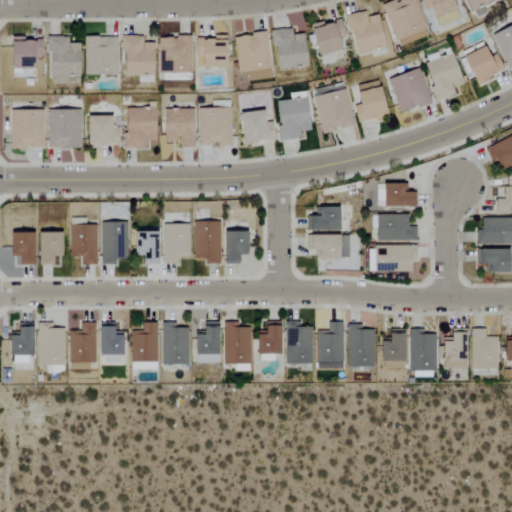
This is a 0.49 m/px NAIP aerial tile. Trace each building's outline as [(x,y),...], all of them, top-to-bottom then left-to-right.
[(425,28),(413,0),(396,0),(380,6),(394,41),(425,28)] [(453,11),(448,0),(418,0),(427,21),(453,11)] [(461,0),(470,14),(493,0),(461,0)] [(353,55),(384,49),(377,15),(366,18),(364,12),(345,16),(353,55)] [(307,27),(314,57),(338,52),(336,39),(343,38),(339,20),(307,27)] [(511,24),(490,35),(507,70),(511,67),(511,24)] [(305,68),(302,34),(291,35),(290,29),(270,31),(274,71),(305,68)] [(426,36),(424,30),(397,41),(399,46),(426,36)] [(236,74),(269,70),(265,33),(232,37),(236,74)] [(46,38),(47,80),(78,79),(77,44),(67,44),(67,37),(46,38)] [(83,76),(115,76),(115,37),(82,37),(83,76)] [(152,77),(152,44),(142,44),(141,37),(120,37),(121,77),(152,77)] [(40,38),(7,39),(8,70),(32,70),(31,57),(40,57),(40,38)] [(157,38),(158,75),(190,74),(189,38),(157,38)] [(223,69),(222,38),(195,39),(196,70),(223,69)] [(460,57),(473,85),(502,72),(495,55),(487,59),(482,47),(460,57)] [(454,96),(451,89),(460,86),(450,54),(421,64),(434,102),(454,96)] [(430,103),(417,69),(386,80),(398,115),(430,103)] [(385,116),(377,81),(353,87),(357,105),(352,107),(356,123),(385,116)] [(320,134),(352,127),(344,90),(312,97),(320,134)] [(298,140),(298,132),(307,132),(305,99),(275,101),(277,141),(298,140)] [(153,142),(153,109),(122,109),(121,149),(142,150),(142,142),(153,142)] [(191,110),(162,110),(161,143),(177,143),(177,149),(191,149),(191,110)] [(196,110),(196,147),(230,147),(229,110),(196,110)] [(41,149),(41,111),(8,111),(8,148),(41,149)] [(45,111),(46,149),(78,149),(78,111),(45,111)] [(271,143),(271,123),(263,123),(263,113),(237,113),(238,144),(271,143)] [(109,117),(83,117),(84,146),(117,146),(116,129),(109,129),(109,117)] [(511,164),(511,136),(485,148),(495,172),(511,164)] [(379,209),(415,208),(415,194),(406,194),(405,184),(379,185),(379,209)] [(502,200),(493,200),(494,215),(511,214),(511,187),(502,188),(502,200)] [(305,232),(336,232),(336,209),(314,209),(314,218),(305,218),(305,232)] [(407,216),(375,215),(374,241),(415,242),(416,226),(407,226),(407,216)] [(474,246),(511,245),(511,218),(478,219),(479,231),(474,231),(474,246)] [(218,222),(191,223),(192,261),(203,260),(203,265),(218,265),(218,222)] [(125,223),(99,224),(100,266),(114,265),(114,261),(126,261),(125,223)] [(94,225),(68,226),(69,257),(79,257),(80,266),(95,265),(94,225)] [(161,226),(161,265),(176,264),(176,257),(188,257),(187,225),(161,226)] [(140,264),(155,264),(155,234),(131,233),(131,256),(140,256),(140,264)] [(221,234),(222,265),(236,264),(236,256),(245,256),(244,233),(221,234)] [(30,234),(7,234),(7,257),(15,257),(15,266),(31,266),(30,234)] [(58,234),(34,235),(35,266),(51,266),(51,257),(59,257),(58,234)] [(346,260),(347,237),(306,236),(306,252),(314,252),(314,259),(346,260)] [(412,247),(372,247),(372,273),(413,273),(412,247)] [(505,274),(506,251),(475,250),(474,266),(485,266),(485,274),(505,274)] [(129,370),(155,369),(154,322),(140,323),(140,331),(128,331),(129,370)] [(310,327),(298,327),(298,322),(284,322),(283,364),(310,364),(310,327)] [(314,331),(315,369),(341,369),(340,322),(326,322),(326,330),(314,331)] [(93,323),(79,323),(79,331),(68,331),(67,369),(93,369),(93,323)] [(186,365),(186,328),(174,328),(174,324),(159,323),(159,364),(186,365)] [(249,328),(237,327),(237,323),(222,323),(222,365),(234,365),(233,372),(248,372),(249,328)] [(29,324),(14,324),(14,332),(7,332),(6,364),(28,364),(29,324)] [(35,365),(63,366),(64,328),(51,328),(51,324),(36,324),(35,365)] [(346,324),(346,367),(371,367),(372,330),(360,330),(360,324),(346,324)] [(192,363),(215,364),(216,325),(200,325),(200,333),(193,332),(192,363)] [(98,363),(120,363),(119,332),(110,332),(110,326),(97,326),(98,363)] [(276,327),(255,327),(256,361),(276,361),(276,327)] [(469,368),(496,369),(496,337),(484,337),(484,329),(469,329),(469,368)] [(401,361),(401,330),(386,331),(386,341),(377,342),(378,362),(401,361)] [(433,335),(422,335),(422,330),(408,330),(408,377),(433,377),(433,335)] [(502,361),(511,360),(511,331),(509,331),(509,338),(501,338),(502,361)] [(441,369),(465,368),(464,333),(439,334),(441,369)]
